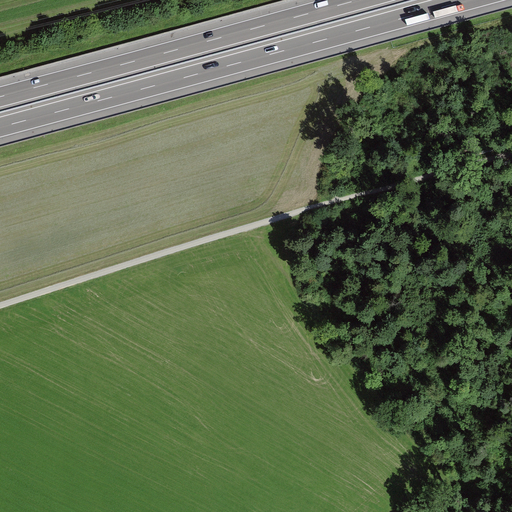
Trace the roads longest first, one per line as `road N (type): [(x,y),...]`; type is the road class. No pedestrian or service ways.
road 1 (track): [(0,306),(245,228),(511,157)]
road 2 (motorway): [(0,127),(471,0)]
road 3 (track): [(245,228),(433,450),(489,470),(511,469)]
road 4 (motorway): [(358,0),(0,97)]
